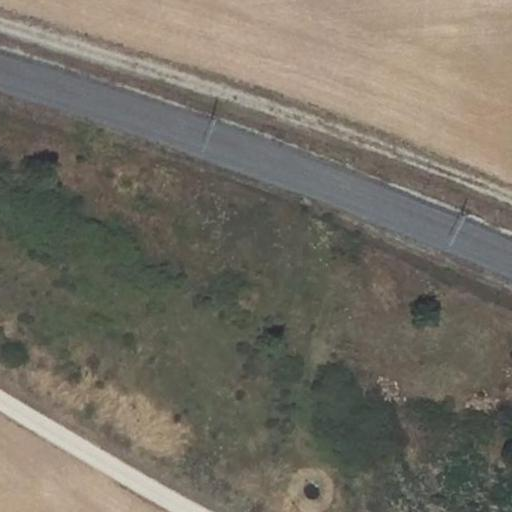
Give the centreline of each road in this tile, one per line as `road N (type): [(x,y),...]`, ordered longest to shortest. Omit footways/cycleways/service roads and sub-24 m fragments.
road 1 (track): [(511,209),(0,27)]
road 2 (track): [(0,403),(189,511)]
